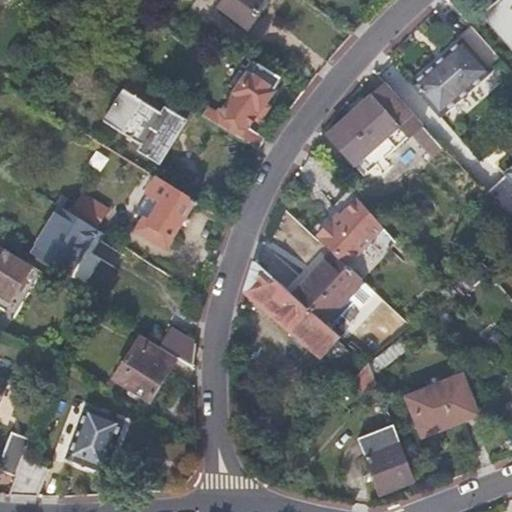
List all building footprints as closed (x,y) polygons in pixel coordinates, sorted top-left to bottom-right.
[(244,33),(266,7),(257,0),(225,0),(217,10),(244,33)] [(511,0),(504,0),(486,16),(511,44),(511,0)] [(469,26),(460,35),(483,59),(492,51),(469,26)] [(409,86),(438,118),(488,75),(460,43),(409,86)] [(202,115),(238,139),(252,119),(257,123),(267,107),(262,103),(277,77),(254,64),(220,117),(206,108),(202,115)] [(433,158),(442,149),(386,85),(329,136),(364,177),(412,135),(433,158)] [(122,88),(101,120),(139,144),(136,149),(159,163),(187,120),(163,106),(160,111),(122,88)] [(100,152),(91,166),(105,174),(114,161),(100,152)] [(510,225),(511,227),(511,226),(511,168),(485,197),(510,225)] [(170,240),(194,202),(155,178),(147,192),(160,201),(146,223),(170,240)] [(345,267),(380,228),(354,197),(340,213),(332,223),(328,219),(315,233),(318,238),(316,240),(327,251),(345,267)] [(105,204),(97,218),(121,233),(131,218),(105,204)] [(66,272),(94,229),(91,227),(57,206),(30,250),(66,272)] [(332,223),(340,213),(336,209),(328,219),(332,223)] [(362,283),(345,267),(327,251),(289,292),(323,323),(362,283)] [(27,269),(0,252),(0,300),(6,304),(27,269)] [(289,292),(255,261),(245,292),(317,357),(337,336),(323,323),(289,292)] [(43,279),(57,287),(61,281),(31,263),(27,269),(43,279)] [(195,346),(195,345),(172,331),(162,350),(175,358),(193,368),(195,346)] [(511,354),(511,350),(495,332),(484,343),(502,363),(511,354)] [(175,358),(162,350),(153,344),(139,336),(113,380),(150,401),(175,358)] [(405,348),(399,339),(366,363),(371,375),(405,348)] [(371,375),(366,363),(365,364),(350,382),(366,392),(374,383),(371,375)] [(422,433),(473,413),(459,379),(409,398),(422,433)] [(63,459),(102,474),(123,420),(84,406),(63,459)] [(380,493),(414,480),(391,424),(356,439),(380,493)] [(0,484),(10,488),(22,458),(28,441),(10,434),(0,459),(0,484)] [(10,496),(38,497),(48,467),(22,458),(10,488),(7,496),(10,496)]
